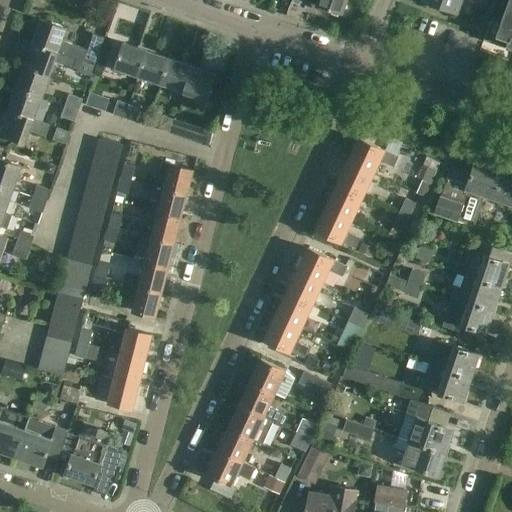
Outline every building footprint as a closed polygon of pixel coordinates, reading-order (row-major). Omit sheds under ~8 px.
[(346,0),(316,0),(315,4),(342,13),(346,0)] [(456,13),(460,0),(422,0),(423,1),(456,13)] [(511,0),(508,0),(500,23),(490,20),(483,39),(511,48),(511,0)] [(83,60),(94,64),(103,40),(91,35),(86,49),(61,40),(66,28),(41,19),(32,42),(76,57),(82,60),(83,60)] [(73,67),(76,58),(76,57),(32,42),(24,65),(50,74),(55,61),(73,67)] [(138,76),(147,50),(123,42),(114,67),(138,76)] [(161,83),(169,58),(147,50),(138,76),(161,83)] [(76,57),(76,58),(80,60),(77,70),(90,75),(94,64),(83,60),(82,60),(76,57)] [(183,91),(192,65),(169,58),(161,83),(183,91)] [(97,62),(93,74),(100,77),(104,65),(97,62)] [(42,97),(50,74),(24,65),(16,87),(42,97)] [(192,65),(183,91),(207,99),(211,86),(216,73),(192,65)] [(215,76),(211,87),(223,91),(226,80),(222,79),(215,76)] [(34,119),(42,97),(16,87),(8,110),(34,119)] [(89,92),(85,104),(104,110),(108,98),(89,92)] [(65,104),(79,109),(81,102),(83,98),(69,93),(65,104)] [(128,105),(129,103),(117,99),(112,113),(124,117),(128,105)] [(128,105),(124,117),(135,121),(140,107),(129,103),(128,105)] [(74,121),(79,109),(65,104),(61,116),(74,121)] [(49,124),(34,119),(8,110),(0,132),(0,133),(26,143),(30,130),(45,136),(49,124)] [(169,132),(174,119),(162,115),(158,129),(169,132)] [(174,119),(169,132),(200,142),(204,128),(174,119)] [(66,143),(70,132),(57,127),(52,138),(66,143)] [(349,158),(375,171),(380,160),(393,166),(398,157),(396,156),(398,151),(386,146),(385,149),(359,137),(349,158)] [(67,258),(67,259),(91,265),(123,145),(98,138),(86,185),(67,258)] [(129,145),(121,176),(131,179),(139,147),(129,145)] [(425,164),(419,176),(430,181),(439,163),(428,157),(425,156),(422,163),(425,164)] [(0,183),(14,189),(22,166),(0,158),(0,183)] [(365,193),(375,171),(349,158),(338,181),(365,193)] [(493,199),(503,170),(475,161),(471,172),(451,165),(435,213),(471,225),(468,236),(476,239),(491,243),(496,230),(478,224),(474,223),(483,196),(493,199)] [(163,187),(187,194),(193,169),(170,163),(170,164),(160,162),(158,172),(166,174),(163,187)] [(47,163),(44,171),(53,174),(55,165),(47,163)] [(511,173),(503,170),(493,199),(511,205),(511,173)] [(121,176),(118,190),(127,192),(131,179),(121,176)] [(421,180),(415,192),(419,194),(419,195),(422,196),(426,193),(430,184),(421,180)] [(354,215),(365,193),(338,181),(327,205),(354,215)] [(0,209),(6,212),(14,189),(0,183),(0,209)] [(33,196),(46,201),(50,190),(37,185),(33,196)] [(180,219),(187,194),(163,187),(159,201),(150,199),(147,210),(156,212),(180,219)] [(405,197),(399,211),(408,215),(409,216),(419,195),(419,194),(415,192),(408,189),(405,197)] [(42,212),(46,201),(33,196),(29,207),(42,212)] [(347,231),(354,215),(327,205),(315,229),(341,241),(341,240),(356,247),(360,237),(347,231)] [(6,212),(0,209),(0,236),(8,239),(8,238),(0,235),(0,229),(1,226),(7,228),(12,214),(6,212)] [(107,224),(119,227),(122,214),(111,211),(107,224)] [(398,239),(402,231),(409,216),(408,215),(399,211),(392,226),(388,234),(398,239)] [(174,244),(180,219),(156,212),(150,236),(174,244)] [(115,242),(119,227),(107,224),(103,239),(115,242)] [(434,233),(434,234),(434,235),(434,236),(435,236),(435,237),(436,238),(437,239),(438,239),(439,239),(440,239),(441,239),(442,239),(443,239),(444,238),(445,237),(445,236),(446,236),(446,235),(446,234),(446,233),(446,232),(446,231),(445,230),(445,229),(444,229),(444,228),(443,228),(443,227),(442,227),(441,227),(440,227),(439,227),(438,227),(437,227),(437,228),(436,228),(436,229),(435,229),(435,230),(434,231),(434,232),(434,233)] [(17,242),(30,246),(34,235),(21,230),(17,242)] [(168,268),(174,244),(150,236),(143,263),(168,268)] [(507,249),(491,243),(476,239),(464,273),(502,286),(510,262),(504,260),(507,249)] [(26,257),(30,246),(17,242),(13,252),(26,257)] [(361,243),(357,250),(370,256),(373,248),(361,243)] [(429,262),(433,250),(419,245),(415,257),(429,262)] [(298,268),(324,280),(329,269),(343,275),(347,266),(333,259),(308,247),(298,268)] [(67,259),(58,291),(83,298),(91,265),(67,259)] [(94,279),(105,282),(110,263),(98,260),(94,279)] [(161,293),(168,268),(143,263),(137,289),(161,293)] [(313,304),(324,280),(298,268),(286,293),(313,304)] [(407,280),(422,285),(426,273),(411,268),(407,280)] [(494,309),(502,286),(464,273),(460,287),(452,284),(449,293),(452,295),(494,309)] [(422,285),(407,280),(389,275),(386,284),(404,291),(418,296),(422,285)] [(102,294),(105,282),(94,279),(87,306),(110,312),(114,297),(102,294)] [(155,316),(161,293),(137,289),(131,310),(155,316)] [(58,291),(50,324),(74,330),(83,298),(58,291)] [(302,326),(313,304),(286,293),(276,314),(302,326)] [(394,306),(391,295),(381,298),(384,309),(394,306)] [(486,332),(494,309),(452,295),(442,325),(459,331),(462,324),(486,332)] [(346,324),(361,331),(369,313),(354,306),(346,324)] [(418,335),(422,322),(374,306),(370,319),(418,335)] [(296,340),(302,326),(276,314),(265,339),(290,351),(290,349),(305,356),(309,347),(296,340)] [(50,324),(47,335),(71,342),(74,330),(50,324)] [(352,351),(361,331),(346,324),(336,344),(352,351)] [(85,358),(93,330),(81,327),(74,355),(85,358)] [(120,351),(145,357),(151,333),(126,327),(120,351)] [(47,335),(38,368),(63,375),(66,364),(68,353),(71,342),(47,335)] [(429,363),(472,376),(479,354),(454,345),(437,340),(429,363)] [(139,382),(145,357),(120,351),(114,375),(139,382)] [(308,355),(304,364),(314,369),(318,360),(308,355)] [(249,381),(286,398),(287,395),(296,378),(287,370),(260,357),(249,381)] [(356,358),(353,365),(367,369),(370,362),(356,358)] [(5,360),(1,373),(20,380),(24,367),(5,360)] [(398,394),(402,382),(377,373),(347,363),(343,376),(372,386),(398,394)] [(464,400),(472,376),(429,363),(426,373),(433,375),(430,388),(438,391),(438,392),(464,400)] [(322,403),(326,395),(331,383),(303,370),(298,382),(315,390),(311,399),(322,403)] [(132,408),(139,382),(114,375),(110,390),(98,387),(95,397),(109,401),(109,402),(132,408)] [(285,399),(286,398),(249,381),(239,403),(273,420),(277,422),(282,412),(270,406),(275,394),(285,399)] [(49,384),(46,396),(49,397),(55,398),(58,386),(49,384)] [(76,403),(81,390),(63,384),(59,397),(76,403)] [(44,411),(49,397),(46,396),(37,393),(32,406),(44,411)] [(343,416),(348,402),(335,398),(330,412),(343,416)] [(398,435),(446,451),(454,428),(428,420),(433,406),(410,398),(398,435)] [(263,442),(273,420),(239,403),(228,426),(263,442)] [(0,450),(14,455),(28,417),(2,407),(0,406),(0,450)] [(114,416),(111,426),(123,429),(118,444),(129,447),(136,422),(114,416)] [(28,417),(14,455),(43,466),(47,454),(58,459),(68,431),(28,417)] [(296,431),(312,438),(318,424),(302,417),(296,431)] [(370,439),(374,427),(350,419),(346,418),(342,430),(356,434),(370,439)] [(332,442),(337,423),(326,420),(320,438),(332,442)] [(262,444),(263,442),(228,426),(218,448),(244,461),(254,440),(262,444)] [(306,451),(312,438),(296,431),(290,444),(306,451)] [(113,476),(123,450),(79,434),(65,474),(94,483),(98,470),(113,476)] [(438,475),(446,451),(398,435),(394,446),(406,450),(401,463),(438,475)] [(315,483),(329,454),(311,445),(297,475),(315,483)] [(244,461),(218,448),(206,473),(233,484),(238,474),(250,479),(256,467),(244,461)] [(359,462),(357,475),(370,477),(372,464),(359,462)] [(285,479),(290,468),(281,463),(275,475),(285,479)] [(284,480),(275,476),(269,473),(264,485),(279,492),(284,480)] [(405,506),(408,488),(379,483),(376,500),(373,511),(402,511),(403,506),(405,506)] [(353,511),(356,499),(357,489),(330,484),(328,494),(309,491),(305,511),(353,511)]
